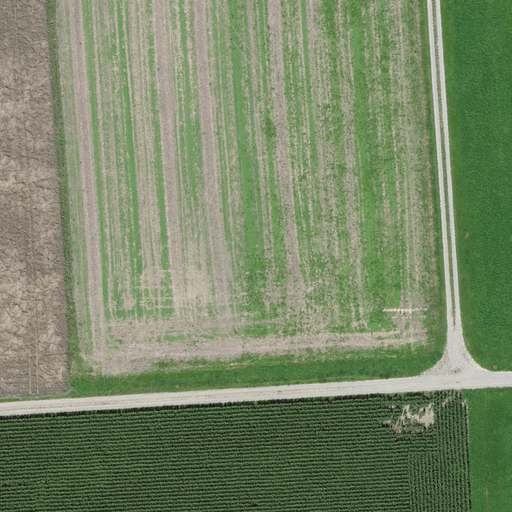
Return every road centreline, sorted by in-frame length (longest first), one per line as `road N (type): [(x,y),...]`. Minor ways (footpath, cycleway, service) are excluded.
road 1 (track): [(0,409),(511,379)]
road 2 (track): [(435,0),(463,382)]
